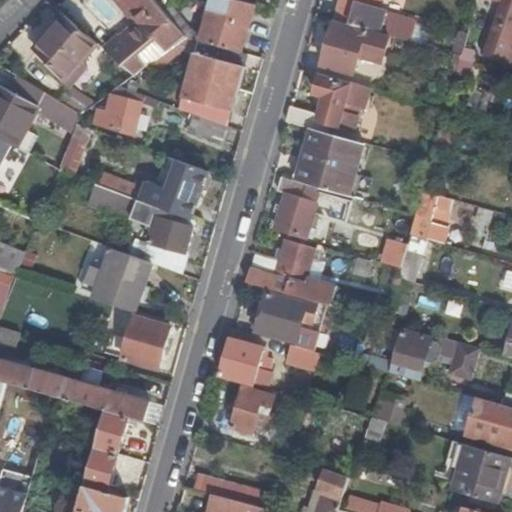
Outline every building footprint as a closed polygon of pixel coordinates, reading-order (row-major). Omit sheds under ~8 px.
[(109,54),(135,77),(138,76),(177,46),(187,39),(165,13),(163,11),(155,1),(154,0),(116,0),(118,1),(118,0),(121,0),(144,27),(126,42),(125,41),(109,54)] [(170,0),(156,0),(155,1),(163,11),(172,2),(170,0)] [(255,6),(235,0),(211,0),(200,42),(241,54),(255,6)] [(341,0),(335,21),(391,37),(411,42),(414,27),(402,23),(394,25),(383,22),(384,18),(376,16),(380,0),(341,0)] [(511,0),(497,0),(501,1),(499,8),(497,7),(481,53),(511,63),(511,60),(511,0)] [(101,46),(66,16),(37,52),(68,78),(64,82),(74,91),(92,69),(86,64),(101,46)] [(391,37),(335,21),(323,66),(354,75),(359,56),(383,63),(391,37)] [(460,30),(454,54),(462,56),(462,54),(468,32),(460,30)] [(177,46),(197,53),(200,42),(199,42),(187,39),(177,46)] [(197,53),(180,110),(201,117),(223,125),(227,112),(232,113),(245,68),(240,67),(244,55),(241,54),(200,42),(197,53)] [(462,54),(462,56),(460,60),(475,64),(477,58),(462,54)] [(320,115),(292,107),(287,122),(312,129),(317,130),(320,121),(357,131),(364,108),(367,109),(373,89),(358,85),(358,86),(320,75),(314,94),(325,97),(320,115)] [(135,77),(120,89),(131,93),(144,84),(138,76),(135,77)] [(0,139),(18,149),(39,110),(27,104),(0,89),(0,139)] [(55,110),(56,111),(60,103),(37,89),(36,90),(33,95),(55,110)] [(32,95),(54,111),(55,110),(33,95),(36,90),(35,90),(32,95)] [(51,117),(54,111),(32,95),(27,104),(39,110),(51,117)] [(135,137),(138,128),(142,113),(144,105),(114,95),(108,113),(100,111),(96,125),(123,133),(135,137)] [(448,103),(446,110),(442,126),(454,129),(460,106),(448,103)] [(142,113),(138,128),(145,130),(149,116),(142,113)] [(222,142),(227,127),(223,125),(201,117),(195,133),(222,142)] [(454,129),(442,126),(436,148),(448,151),(454,129)] [(317,130),(312,129),(296,182),(307,185),(348,198),(365,143),(317,130)] [(77,132),(61,171),(74,176),(90,136),(77,132)] [(0,164),(9,169),(19,150),(18,149),(0,139),(0,164)] [(448,151),(436,148),(435,153),(432,163),(424,191),(436,195),(448,151)] [(427,151),(425,160),(432,163),(435,153),(427,151)] [(120,180),(115,192),(159,207),(193,220),(211,173),(168,158),(158,186),(148,182),(146,189),(120,180)] [(2,207),(38,222),(43,210),(25,203),(38,176),(21,168),(2,207)] [(296,182),(282,178),(278,192),(285,194),(275,229),(305,238),(306,235),(308,227),(313,229),(318,216),(312,215),(320,193),(306,188),(307,185),(296,182)] [(154,264),(183,275),(197,222),(193,220),(159,207),(115,192),(96,185),(90,200),(135,216),(134,220),(149,225),(152,216),(158,217),(145,261),(154,264)] [(416,218),(411,235),(426,239),(444,244),(449,228),(432,223),(436,209),(448,212),(452,199),(436,195),(424,191),(416,218)] [(475,222),(490,226),(494,211),(479,207),(475,222)] [(308,227),(306,235),(313,237),(315,230),(313,229),(308,227)] [(405,256),(402,270),(399,279),(414,283),(426,239),(411,235),(405,256)] [(250,268),(246,283),(270,289),(327,305),(330,306),(337,284),(308,276),(316,249),(285,241),(275,275),(250,268)] [(0,267),(17,275),(24,255),(0,244),(0,267)] [(114,250),(99,301),(140,314),(154,264),(145,261),(114,250)] [(394,253),(390,266),(402,270),(405,256),(394,253)] [(402,270),(390,266),(385,282),(397,286),(399,279),(402,270)] [(0,304),(4,306),(17,275),(0,267),(0,304)] [(327,305),(270,289),(258,332),(314,348),(327,305)] [(409,296),(397,293),(391,312),(403,315),(409,296)] [(125,358),(161,369),(172,328),(136,318),(125,358)] [(443,348),(439,342),(403,332),(393,365),(370,358),(368,367),(389,373),(420,381),(426,362),(432,364),(439,360),(454,364),(451,374),(473,380),(480,353),(458,347),(457,352),(443,348)] [(481,349),(440,338),(439,342),(443,348),(457,352),(458,347),(480,353),(481,349)] [(255,385),(254,389),(265,392),(271,393),(277,373),(269,371),(272,358),(263,355),(265,349),(231,339),(221,376),(255,385)] [(320,354),(291,345),(285,362),(315,370),(320,354)] [(0,379),(9,383),(57,397),(108,411),(129,417),(147,422),(152,403),(112,392),(0,359),(0,379)] [(0,406),(2,407),(9,383),(0,379),(0,406)] [(389,395),(409,401),(412,391),(392,385),(389,395)] [(259,413),(264,393),(244,388),(232,429),(253,435),(259,413)] [(291,397),(304,401),(306,391),(294,388),(291,397)] [(271,393),(265,392),(264,393),(259,413),(271,416),(277,395),(271,393)] [(387,422),(404,428),(411,401),(409,401),(389,395),(382,392),(373,418),(387,422)] [(511,408),(480,399),(468,436),(511,448),(511,408)] [(344,435),(365,441),(366,437),(371,421),(331,410),(325,425),(345,432),(344,435)] [(129,417),(108,411),(97,448),(119,455),(129,417)] [(371,421),(366,437),(379,441),(387,422),(373,418),(371,421)] [(511,459),(468,446),(455,493),(502,506),(511,468),(511,459)] [(119,455),(97,448),(87,485),(110,492),(114,475),(114,472),(119,455)] [(339,511),(340,509),(351,479),(327,471),(319,493),(325,495),(318,511),(339,511)] [(201,478),(197,491),(214,496),(248,505),(252,492),(201,478)] [(126,511),(130,498),(110,492),(87,485),(79,511),(126,511)] [(0,511),(24,511),(29,496),(0,487),(0,511)] [(318,511),(325,495),(319,493),(315,491),(308,509),(303,508),(301,511),(318,511)] [(271,511),(272,511),(248,505),(214,496),(209,511),(271,511)]
